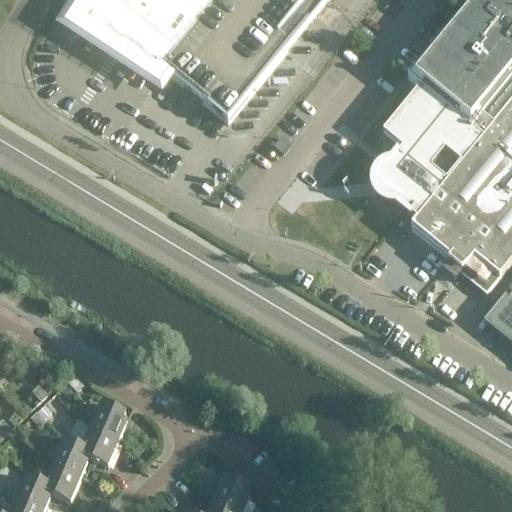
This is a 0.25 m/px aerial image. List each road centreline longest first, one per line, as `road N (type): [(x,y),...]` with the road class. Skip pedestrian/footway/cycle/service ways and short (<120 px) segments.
road 1 (tertiary): [(511,450),(0,145)]
road 2 (unclassified): [(224,228),(52,128),(14,93),(5,54),(33,0)]
road 3 (unclassified): [(511,384),(318,266),(224,228)]
road 4 (residential): [(129,511),(173,468),(191,435),(0,324)]
road 5 (unclassified): [(224,228),(414,0)]
road 6 (unknown): [(68,0),(39,51),(49,64),(217,166)]
road 7 (unknown): [(217,166),(352,0)]
